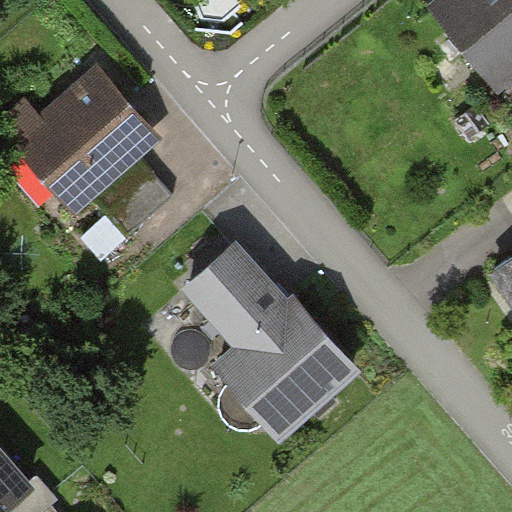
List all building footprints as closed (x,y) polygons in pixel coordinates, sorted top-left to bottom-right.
[(503,96),(511,88),(511,0),(443,0),(440,21),(503,96)] [(0,123),(80,213),(168,136),(108,67),(48,119),(29,97),(0,123)] [(292,295),(244,241),(188,290),(240,349),(219,367),(288,445),(372,371),(299,289),(292,295)] [(511,265),(496,276),(511,299),(511,265)] [(0,511),(6,511),(36,484),(0,446),(0,511)]
